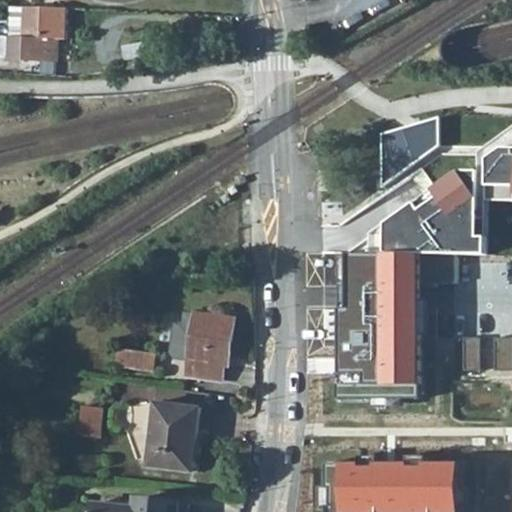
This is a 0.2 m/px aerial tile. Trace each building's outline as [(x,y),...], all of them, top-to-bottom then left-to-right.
[(60,10),(59,10),(59,0),(24,0),(24,9),(22,38),(1,37),(0,47),(0,59),(8,60),(8,61),(56,62),(59,42),(66,42),(68,11),(60,10)] [(486,161),(486,200),(511,199),(511,135),(485,147),(486,161)] [(376,231),(378,251),(415,251),(482,252),(486,200),(486,161),(470,162),(389,218),(376,231)] [(416,396),(415,251),(378,251),(336,253),(336,401),(416,396)] [(511,267),(456,266),(454,334),(511,335),(511,267)] [(235,319),(186,313),(184,326),(175,324),(171,354),(175,359),(190,362),(188,376),(223,381),(225,365),(219,364),(220,355),(230,357),(235,319)] [(156,355),(119,350),(117,366),(153,371),(156,355)] [(229,366),(230,357),(220,355),(219,364),(225,365),(229,366)] [(203,409),(158,403),(151,467),(196,472),(203,409)] [(102,440),(105,409),(84,407),(82,437),(102,440)] [(421,490),(421,470),(350,470),(351,509),(372,508),(372,511),(417,511),(417,505),(412,505),(412,490),(421,490)] [(136,508),(95,504),(93,511),(188,511),(189,504),(137,499),(136,508)]
